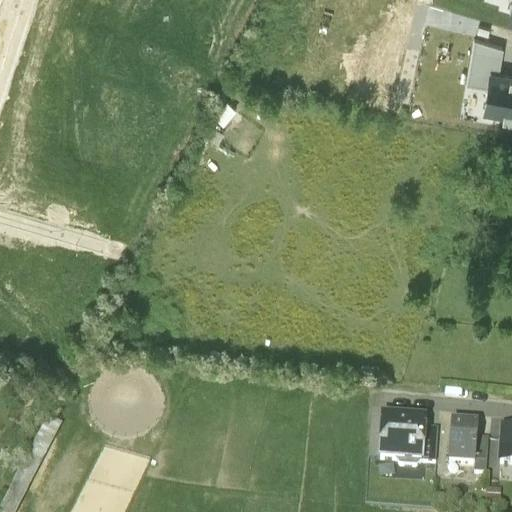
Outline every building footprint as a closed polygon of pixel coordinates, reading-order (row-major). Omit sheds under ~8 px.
[(490,71),(498,73),(502,46),(473,38),(466,81),(488,85),(490,71)] [(511,75),(498,73),(490,71),(488,85),(484,105),(503,108),(502,114),(511,116),(511,75)] [(423,425),(382,422),(379,465),(395,466),(399,471),(415,472),(420,468),(423,434),(423,425)] [(477,431),(451,429),(448,469),(474,471),(476,443),(477,431)] [(423,434),(420,468),(435,469),(437,435),(423,434)] [(511,435),(501,435),(499,469),(511,469),(511,435)] [(487,444),(476,443),(474,471),(473,479),(485,480),(487,444)]
